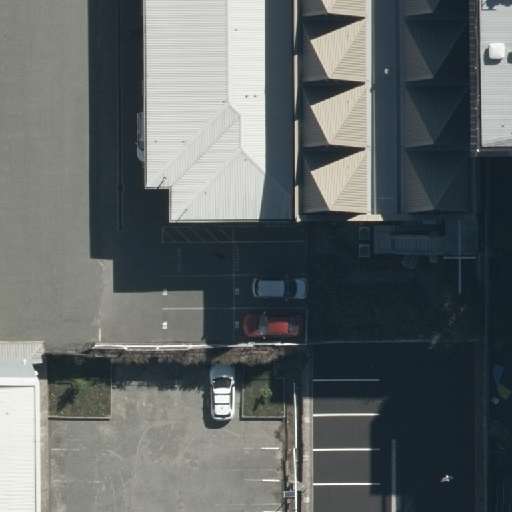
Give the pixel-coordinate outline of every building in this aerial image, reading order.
[(137,0),(140,192),(170,191),(170,222),(297,220),(294,0),(137,0)] [(294,0),(297,220),(305,220),(478,218),(478,154),(476,0),(294,0)] [(511,0),(496,0),(498,129),(511,128),(511,0)] [(511,511),(511,153),(478,154),(478,218),(480,511),(511,511)] [(0,511),(43,511),(42,417),(42,348),(41,337),(0,337),(0,511)]
